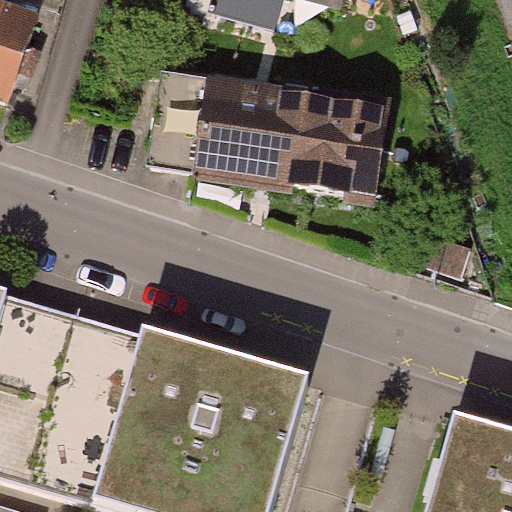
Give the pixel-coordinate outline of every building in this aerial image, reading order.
[(345,0),(227,0),(224,14),(288,34),(296,8),(339,22),(345,0)] [(32,31),(0,21),(0,112),(8,115),(32,31)] [(385,123),(161,84),(145,177),(369,216),(385,123)] [(81,511),(128,347),(0,310),(0,491),(70,511),(81,511)] [(272,511),(305,397),(128,347),(81,511),(272,511)] [(511,511),(511,446),(451,428),(424,511),(511,511)]
